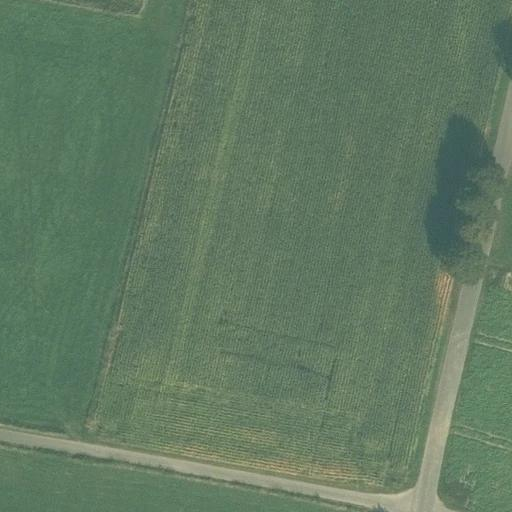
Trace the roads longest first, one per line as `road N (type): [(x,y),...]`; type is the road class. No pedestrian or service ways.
road 1 (track): [(428,511),(0,435)]
road 2 (unclassified): [(422,511),(511,119)]
